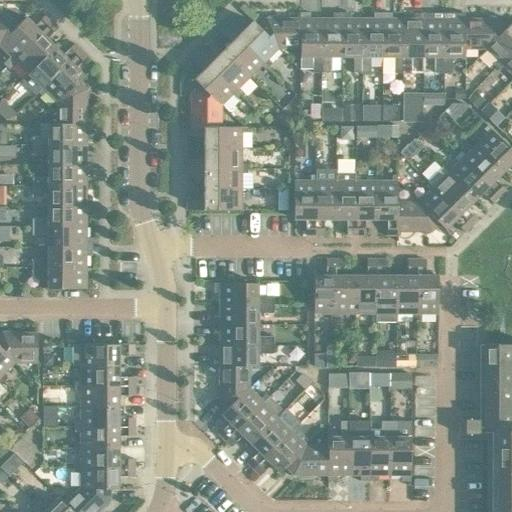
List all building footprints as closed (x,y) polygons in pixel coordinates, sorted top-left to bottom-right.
[(299,13),(299,19),(300,19),(300,49),(299,49),(299,57),(312,57),(312,73),(320,73),(320,19),(309,19),(309,13),(299,13)] [(332,19),(320,19),(320,73),(329,73),(329,57),(341,57),(341,13),(332,13),(332,19)] [(350,13),(341,13),(341,57),(352,57),(352,73),(361,73),(361,19),(350,19),(350,13)] [(372,19),(361,19),(361,73),(370,73),(370,57),(381,57),(382,13),(372,13),(372,19)] [(393,73),(402,73),(402,19),(391,19),(391,13),(382,13),(381,57),(393,57),(393,73)] [(410,57),(422,57),(422,13),(413,13),(413,19),(402,19),(402,73),(410,73),(410,57)] [(434,73),(443,73),(443,19),(431,19),(431,13),(422,13),(422,57),(434,57),(434,73)] [(454,19),(443,19),(443,73),(451,73),(451,57),(464,57),(464,49),(463,49),(463,19),(464,19),(464,13),(454,13),(454,19)] [(5,67),(9,64),(51,21),(45,15),(33,26),(25,17),(19,23),(20,24),(0,43),(0,46),(10,56),(2,64),(5,67)] [(0,43),(20,24),(19,23),(11,15),(0,15),(0,43)] [(277,49),(278,49),(257,27),(251,21),(243,29),(232,18),(225,24),(267,67),(271,64),(266,60),(277,49)] [(265,19),(257,27),(278,49),(299,49),(300,49),(300,19),(299,19),(265,19)] [(498,19),(464,19),(463,19),(463,49),(464,49),(485,49),(506,28),(506,27),(498,19)] [(54,47),(46,39),(58,28),(51,21),(9,64),(5,67),(9,70),(16,62),(27,74),(54,47)] [(492,64),(495,67),(511,50),(511,21),(506,27),(506,28),(485,49),(486,49),(496,60),(492,64)] [(267,67),(225,24),(219,31),(230,42),(222,50),(249,77),(260,66),(264,70),(267,67)] [(34,89),(37,93),(80,50),(74,44),(62,55),(54,47),(27,74),(38,85),(34,89)] [(238,88),(249,77),(222,50),(214,58),(203,47),(196,53),(239,96),(242,93),(238,88)] [(56,102),(56,103),(77,82),(78,82),(84,76),(75,68),(86,56),(80,50),(37,93),(40,96),(45,91),(56,102)] [(503,66),(511,75),(511,50),(495,67),(498,71),(503,66)] [(239,96),(196,53),(190,59),(201,71),(193,79),(198,85),(199,85),(220,106),(231,95),(236,99),(239,96)] [(56,103),(56,124),(56,125),(85,125),(85,124),(85,90),(78,82),(77,82),(56,103)] [(191,93),(191,128),(220,128),(220,127),(220,106),(199,85),(198,85),(191,93)] [(0,114),(5,120),(9,120),(15,113),(2,99),(0,100),(0,114)] [(480,111),(496,126),(504,117),(489,102),(480,111)] [(452,104),(460,113),(467,106),(466,104),(452,104)] [(382,122),(398,122),(398,105),(382,105),(382,122)] [(31,137),(31,145),(85,145),(85,134),(91,134),(91,124),(85,124),(85,125),(56,125),(56,124),(47,124),(47,137),(31,137)] [(476,145),(503,172),(511,164),(511,151),(486,126),(482,129),(487,134),(476,145)] [(247,127),(220,127),(220,128),(191,128),(187,128),(187,137),(203,137),(202,148),(241,148),(241,133),(247,133),(247,127)] [(47,154),(47,166),(91,166),(91,157),(85,157),(85,145),(31,145),(31,154),(47,154)] [(460,152),(457,155),(499,197),(506,191),(495,180),(503,172),(476,145),(464,156),(460,152)] [(415,155),(408,147),(401,154),(406,159),(408,161),(415,155)] [(240,164),(241,148),(202,148),(202,160),(186,160),(186,169),(246,169),(246,164),(240,164)] [(458,162),(447,173),(474,200),(482,192),(493,204),(499,197),(457,155),(454,158),(458,162)] [(31,177),(31,186),(85,186),(85,175),(91,175),(91,166),(47,166),(47,177),(31,177)] [(466,208),(474,200),(447,173),(441,168),(427,182),(428,184),(471,226),(477,220),(466,208)] [(246,173),(246,169),(186,169),(186,178),(202,178),(202,189),(240,189),(240,173),(246,173)] [(355,236),(355,175),(355,173),(335,173),(335,181),(334,220),(346,220),(346,236),(355,236)] [(314,235),(314,175),(310,175),(310,181),(293,181),(293,219),(305,219),(305,235),(314,235)] [(319,175),(314,175),(314,235),(323,235),(323,220),(334,220),(335,181),(319,181),(319,175)] [(359,175),(355,175),(355,236),(364,236),(364,220),(375,220),(375,181),(359,181),(359,175)] [(391,181),(375,181),(375,220),(387,220),(387,236),(395,236),(395,232),(396,232),(396,202),(396,175),(391,175),(391,181)] [(418,202),(439,223),(438,224),(444,230),(453,221),(464,232),(471,226),(428,184),(425,187),(429,191),(418,202)] [(47,195),(47,206),(91,207),(91,197),(85,197),(85,186),(31,186),(31,195),(47,195)] [(240,189),(202,189),(202,200),(186,200),(186,210),(246,210),(246,205),(240,205),(240,189)] [(286,201),(275,201),(275,210),(286,210),(286,201)] [(418,202),(396,202),(396,232),(430,231),(438,224),(439,223),(418,202)] [(31,218),(31,227),(85,227),(85,215),(91,216),(91,207),(47,206),(47,218),(31,218)] [(47,235),(47,247),(91,247),(91,238),(85,238),(85,227),(31,227),(31,235),(47,235)] [(91,256),(91,247),(47,247),(47,259),(31,259),(31,268),(85,268),(85,256),(91,256)] [(334,320),(334,260),(325,260),(325,276),(313,276),(313,314),(330,313),(330,320),(334,320)] [(339,313),(355,314),(355,276),(343,276),(343,260),(334,260),(334,320),(339,320),(339,313)] [(371,314),(371,320),(375,320),(375,260),(366,260),(366,276),(355,276),(355,314),(371,314)] [(396,314),(396,276),(384,276),(384,260),(375,260),(375,320),(375,322),(396,322),(396,314)] [(411,314),(411,320),(416,320),(416,260),(407,260),(407,276),(396,276),(396,314),(411,314)] [(416,260),(416,320),(420,320),(420,314),(437,314),(437,276),(425,276),(425,260),(416,260)] [(85,268),(31,268),(31,276),(47,276),(47,289),(91,289),(91,279),(85,279),(85,268)] [(219,293),(219,305),(273,305),(273,296),(257,296),(257,284),(213,284),(213,293),(219,293)] [(273,313),(273,305),(219,305),(219,316),(213,316),(213,325),(257,325),(257,313),(273,313)] [(219,334),(219,345),(273,345),(273,337),(257,337),(257,325),(213,325),(213,334),(219,334)] [(0,348),(14,363),(36,363),(36,333),(1,333),(0,334),(0,348)] [(496,428),(495,511),(511,511),(511,344),(484,344),(484,428),(496,428)] [(72,366),(80,366),(118,366),(118,355),(134,355),(134,345),(72,345),(72,366)] [(273,354),(273,345),(219,345),(219,357),(213,357),(213,367),(219,367),(219,366),(248,365),(248,366),(257,366),(257,354),(273,354)] [(13,363),(14,363),(0,348),(0,378),(3,381),(6,378),(2,374),(13,363)] [(53,360),(48,356),(42,356),(42,366),(53,366),(53,360)] [(248,387),(248,366),(248,365),(219,366),(219,367),(218,401),(226,408),(227,409),(248,387)] [(134,386),(134,377),(118,377),(118,366),(80,366),(80,382),(73,382),(73,386),(134,386)] [(327,388),(348,388),(348,373),(328,373),(327,388)] [(369,386),(389,387),(390,374),(369,373),(369,386)] [(80,391),(79,407),(118,407),(118,396),(134,396),(134,386),(73,386),(73,391),(80,391)] [(248,388),(248,387),(227,409),(226,408),(220,414),(229,423),(218,434),(224,441),(267,398),(264,395),(259,399),(248,388)] [(250,444),(277,417),(283,411),(268,396),(267,398),(224,441),(230,447),(242,436),(250,444)] [(56,406),(42,406),(42,426),(56,426),(56,406)] [(73,423),(73,427),(133,427),(133,418),(118,418),(118,407),(79,407),(79,423),(73,423)] [(21,419),(30,429),(38,421),(29,411),(21,419)] [(246,463),(253,470),(295,427),(292,424),(288,428),(277,417),(250,444),(258,452),(246,463)] [(479,420),(459,420),(459,434),(479,434),(479,420)] [(327,437),(327,445),(328,445),(327,475),(327,481),(336,481),(336,475),(348,475),(348,421),(339,421),(339,437),(327,437)] [(359,481),(368,481),(368,437),(357,437),(357,421),(348,421),(348,475),(359,475),(359,481)] [(377,475),(388,475),(389,421),(380,421),(380,429),(368,429),(368,437),(368,481),(377,481),(377,475)] [(400,481),(410,481),(410,437),(410,421),(389,421),(388,475),(400,475),(400,481)] [(79,432),(79,448),(117,448),(117,436),(133,436),(133,427),(73,427),(73,432),(79,432)] [(279,473),(285,467),(284,467),(306,445),(305,445),(294,434),(299,430),(295,427),(253,470),(259,476),(270,465),(279,473)] [(0,459),(8,452),(0,443),(0,459)] [(293,475),(327,475),(328,445),(327,445),(306,445),(284,467),(285,467),(293,475)] [(73,464),(73,468),(133,468),(133,459),(117,459),(117,448),(79,448),(79,464),(73,464)] [(23,462),(14,453),(7,460),(0,467),(0,468),(8,477),(16,469),(23,462)] [(79,488),(109,488),(109,489),(117,489),(117,477),(133,477),(133,468),(73,468),(73,472),(79,472),(79,488)] [(79,488),(64,503),(63,504),(71,511),(97,511),(109,500),(109,489),(109,488),(79,488)] [(71,511),(63,504),(64,503),(58,497),(49,506),(38,495),(32,501),(42,511),(71,511)] [(30,511),(42,511),(32,501),(26,507),(30,511)]
